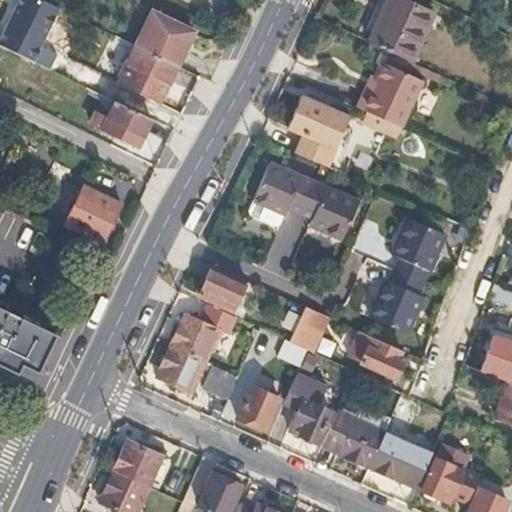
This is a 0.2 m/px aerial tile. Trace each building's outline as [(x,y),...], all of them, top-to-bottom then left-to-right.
[(60,7),(44,0),(19,0),(0,42),(0,45),(50,69),(58,52),(42,45),(60,7)] [(411,61),(434,11),(408,0),(386,0),(368,40),(411,61)] [(176,67),(192,33),(150,12),(133,46),(176,67)] [(159,103),(176,67),(133,46),(117,82),(110,78),(101,96),(113,102),(128,109),(134,93),(159,103)] [(424,80),(385,62),(377,80),(370,76),(356,106),(369,113),(388,121),(402,127),(424,80)] [(316,162),(337,113),(300,97),(286,128),(302,135),(295,152),(316,162)] [(136,147),(149,120),(128,109),(113,102),(100,129),(136,147)] [(383,133),(388,121),(369,113),(364,125),(383,133)] [(359,202),(269,163),(253,201),(254,201),(250,213),(251,216),(276,226),(279,225),(283,214),(286,215),(288,208),(311,217),(309,225),(343,240),(359,202)] [(62,182),(67,170),(59,166),(53,177),(62,182)] [(100,244),(117,206),(80,190),(62,226),(100,244)] [(418,293),(444,233),(408,217),(392,254),(396,256),(387,280),(384,278),(368,316),(407,331),(423,295),(418,293)] [(230,306),(244,277),(211,262),(197,292),(230,306)] [(204,362),(219,323),(228,327),(233,314),(205,302),(200,316),(191,313),(189,318),(182,315),(168,346),(204,362)] [(311,350),(327,315),(304,304),(287,339),(306,348),(311,350)] [(54,340),(0,313),(0,369),(14,376),(33,385),(54,340)] [(395,358),(399,349),(358,329),(348,355),(396,375),(401,360),(395,358)] [(511,343),(494,337),(482,371),(507,380),(506,384),(511,385),(511,343)] [(238,375),(204,362),(168,346),(155,377),(190,391),(196,375),(205,378),(202,387),(228,399),(238,375)] [(325,387),(311,381),(321,356),(311,350),(306,348),(284,400),(298,405),(289,429),(301,434),(302,441),(309,444),(313,440),(316,441),(328,412),(317,407),(325,387)] [(511,420),(511,385),(506,384),(496,415),(511,420)] [(265,430),(278,398),(249,386),(237,418),(265,430)] [(417,488),(432,452),(382,431),(388,417),(358,404),(353,418),(335,410),(321,446),(365,465),(417,488)] [(148,484),(161,455),(126,439),(114,470),(148,484)] [(466,501),(478,473),(463,468),(468,456),(442,445),(421,493),(424,495),(424,501),(431,503),(436,500),(448,504),(452,495),(466,501)] [(123,511),(135,511),(148,484),(114,470),(107,486),(100,501),(123,511)] [(214,511),(227,511),(239,487),(209,473),(196,503),(214,511)] [(502,511),(507,502),(479,489),(469,511),(502,511)]
